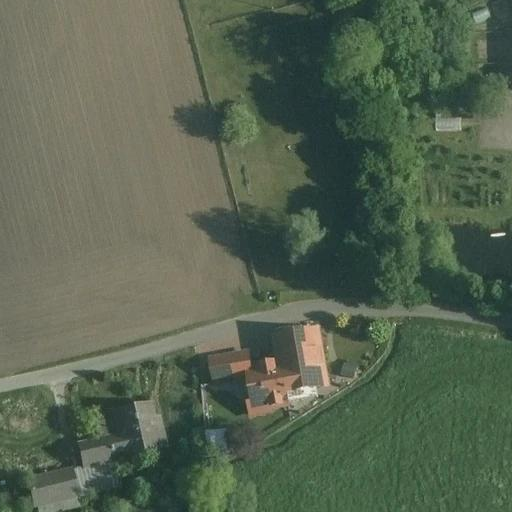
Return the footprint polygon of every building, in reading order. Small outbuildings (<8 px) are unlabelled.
[(274,340),(278,368),(283,395),(286,394),(296,392),(298,398),(308,396),(306,390),(326,387),(316,332),(274,340)] [(329,371),(341,368),(335,352),(324,355),(329,371)] [(215,386),(249,380),(248,373),(250,373),(247,354),(210,361),(215,386)] [(260,370),(250,373),(248,373),(249,380),(253,407),(249,408),(251,416),(271,413),(270,409),(287,407),(286,394),(283,395),(278,368),(275,368),(274,366),(260,368),(260,370)] [(120,436),(108,440),(116,468),(166,456),(158,419),(152,421),(149,406),(115,414),(120,436)] [(238,432),(214,432),(214,455),(237,455),(238,432)] [(123,492),(116,468),(108,440),(78,449),(83,471),(27,484),(35,511),(65,511),(103,503),(102,495),(123,492)]
